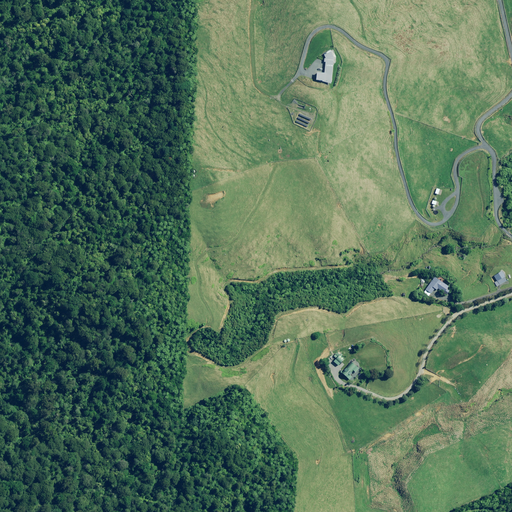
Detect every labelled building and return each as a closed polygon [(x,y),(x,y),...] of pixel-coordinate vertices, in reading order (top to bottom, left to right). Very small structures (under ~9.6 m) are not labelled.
[(323,80),(322,81),(323,81),(323,82),(331,83),(333,58),(329,50),(325,52),(326,53),(323,55),(325,58),(324,58),(324,62),(325,62),(324,73),(317,72),(316,80),(323,80)] [(505,276),(502,271),(494,276),(497,281),(505,276)] [(448,290),(448,289),(449,288),(448,287),(451,283),(444,279),(445,277),(441,274),(437,280),(434,277),(426,290),(431,293),(434,289),(437,290),(438,288),(447,294),(449,291),(448,290)] [(344,359),(337,353),(334,356),(336,359),(334,362),(338,366),(344,359)] [(353,364),(351,362),(343,371),(342,370),(341,372),(349,379),(352,375),(350,374),(353,370),(355,372),(358,369),(356,367),(356,366),(357,366),(357,365),(356,365),(356,364),(355,363),(354,363),(353,364)]
